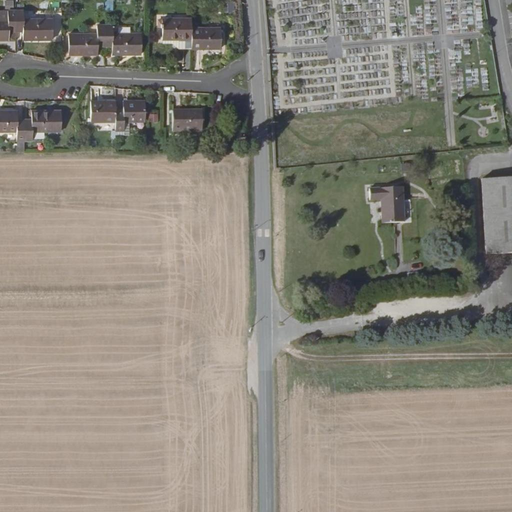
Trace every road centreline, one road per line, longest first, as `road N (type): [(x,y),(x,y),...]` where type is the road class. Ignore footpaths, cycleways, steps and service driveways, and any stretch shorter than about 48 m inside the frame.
road 1 (tertiary): [(266,511),(258,104)]
road 2 (residential): [(216,82),(76,77)]
